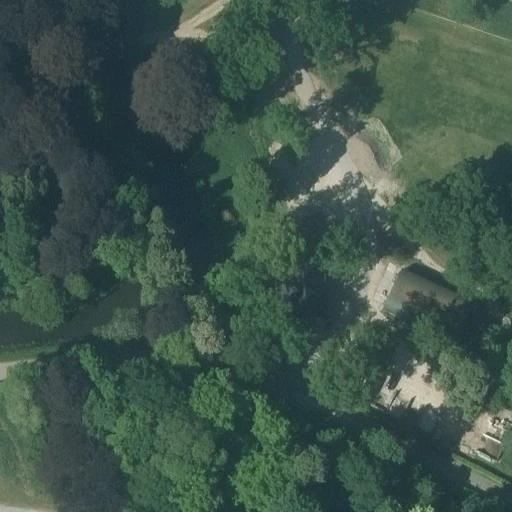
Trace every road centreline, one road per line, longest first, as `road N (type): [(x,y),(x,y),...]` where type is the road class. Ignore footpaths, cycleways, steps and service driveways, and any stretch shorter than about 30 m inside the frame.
road 1 (track): [(288,0),(306,104),(362,211),(366,249),(339,340)]
road 2 (unclassified): [(0,374),(193,366)]
road 3 (unclassified): [(307,402),(193,366)]
